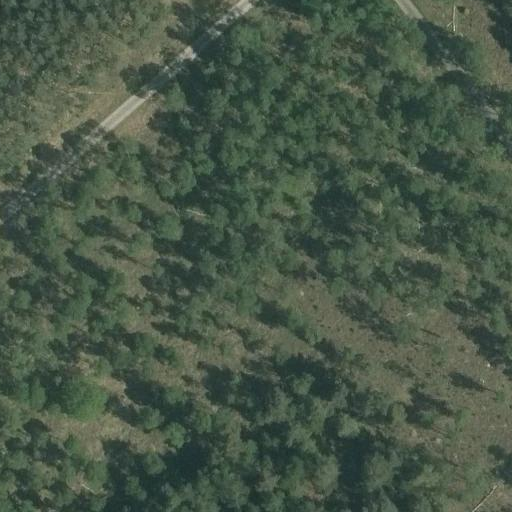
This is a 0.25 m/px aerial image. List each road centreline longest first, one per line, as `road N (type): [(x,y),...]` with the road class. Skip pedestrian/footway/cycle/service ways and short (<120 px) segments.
road 1 (unclassified): [(0,211),(235,0)]
road 2 (unclassified): [(511,135),(408,0)]
